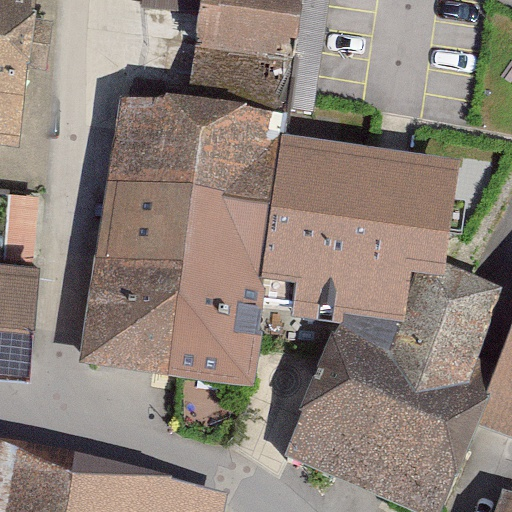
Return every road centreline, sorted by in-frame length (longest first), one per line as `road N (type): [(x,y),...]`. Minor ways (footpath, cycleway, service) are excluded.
road 1 (residential): [(31,417),(58,0)]
road 2 (residential): [(31,417),(233,476),(282,511)]
